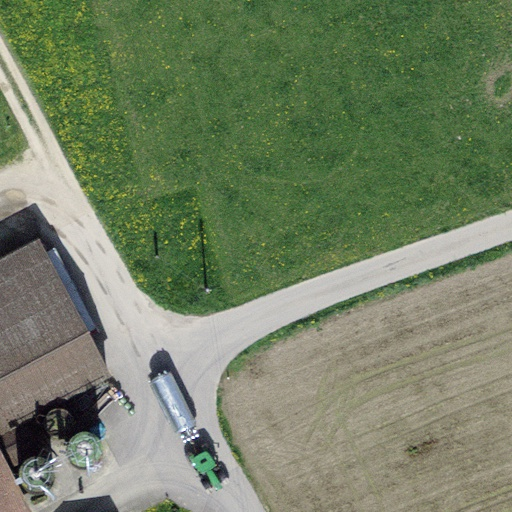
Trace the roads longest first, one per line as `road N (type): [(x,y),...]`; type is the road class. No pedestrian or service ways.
road 1 (unclassified): [(511,223),(165,352)]
road 2 (track): [(165,352),(0,54)]
road 3 (unclassified): [(249,511),(165,352)]
road 4 (track): [(89,511),(204,429)]
